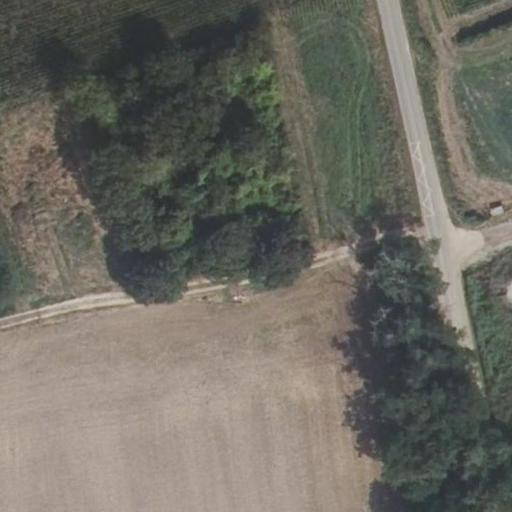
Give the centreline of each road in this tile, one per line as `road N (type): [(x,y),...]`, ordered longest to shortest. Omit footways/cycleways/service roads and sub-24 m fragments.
road 1 (unclassified): [(381,0),(490,511)]
road 2 (track): [(0,328),(332,260),(429,225)]
